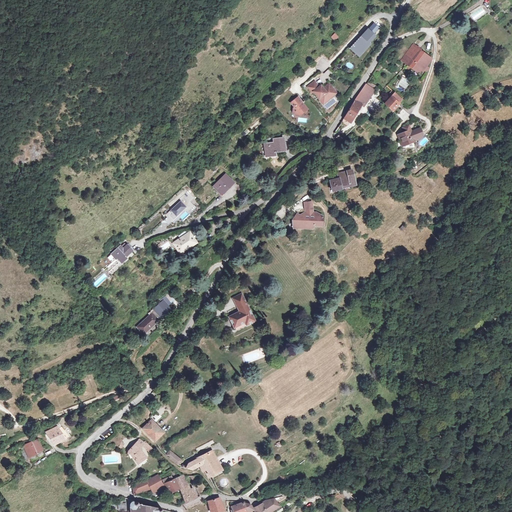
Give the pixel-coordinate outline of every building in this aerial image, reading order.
[(373,23),(350,48),(359,56),(370,44),(369,41),(374,35),(372,34),(378,28),(373,23)] [(402,61),(406,64),(409,66),(420,50),(413,44),(402,61)] [(409,66),(406,64),(404,67),(407,70),(410,67),(420,74),(422,71),(426,73),(429,68),(425,66),(431,58),(420,50),(409,66)] [(324,91),(322,89),(319,86),(318,87),(313,82),(306,87),(310,93),(312,92),(318,100),(320,98),(324,103),(335,94),(330,86),(324,91)] [(374,90),(365,83),(355,101),(346,116),(343,120),(349,124),(351,120),(352,121),(359,109),(361,106),(363,107),(374,90)] [(394,94),(384,105),(392,111),(401,99),(394,94)] [(306,110),(296,98),(289,103),(293,108),(292,109),(291,112),(294,116),(298,116),(306,110)] [(403,121),(409,116),(403,108),(397,114),(403,121)] [(404,141),(406,147),(418,143),(417,141),(425,138),(422,130),(413,133),(411,126),(405,128),(407,134),(399,136),(401,142),(404,141)] [(263,144),(264,156),(275,155),(275,152),(277,152),(277,150),(284,149),(284,138),(274,139),(274,143),(263,144)] [(342,191),(351,189),(350,186),(355,184),(352,170),(338,174),(339,178),(329,180),(332,190),(341,188),(342,191)] [(233,182),(225,174),(214,184),(222,193),(233,182)] [(185,189),(168,203),(173,208),(165,215),(171,221),(185,209),(188,212),(194,207),(189,201),(193,198),(185,189)] [(313,208),(305,209),(306,213),(304,213),(301,216),(300,216),(297,213),(297,214),(297,215),(296,215),(293,219),(293,222),(297,223),(297,228),(303,228),(303,226),(307,226),(310,228),(314,228),(314,225),(323,226),(323,216),(316,212),(315,213),(314,213),(313,213),(313,208)] [(204,225),(198,229),(200,233),(207,230),(204,225)] [(173,244),(176,249),(184,243),(187,248),(193,244),(189,239),(191,237),(189,233),(186,234),(185,232),(179,236),(180,238),(173,244)] [(180,253),(187,248),(184,243),(176,249),(180,253)] [(122,250),(120,248),(119,247),(110,255),(113,258),(115,256),(121,262),(134,249),(131,247),(130,248),(127,245),(126,247),(122,250)] [(242,294),(234,298),(238,306),(246,302),(242,294)] [(158,314),(161,317),(167,311),(169,313),(172,310),(169,306),(171,304),(166,297),(161,302),(148,314),(149,315),(137,327),(143,334),(158,320),(155,317),(158,314)] [(255,320),(247,305),(239,309),(240,312),(230,317),(234,327),(245,321),(247,324),(255,320)] [(111,329),(112,329),(113,329),(114,329),(116,329),(117,329),(118,328),(119,327),(120,326),(121,325),(121,324),(122,323),(122,321),(122,320),(121,319),(121,318),(120,316),(119,316),(118,315),(116,314),(115,314),(114,314),(112,314),(111,315),(110,315),(109,316),(108,317),(107,318),(107,319),(106,321),(106,322),(107,323),(107,325),(108,326),(108,327),(109,328),(111,329)] [(157,413),(152,416),(155,421),(161,417),(157,413)] [(156,424),(151,420),(143,428),(155,440),(163,432),(156,424)] [(63,436),(56,426),(47,432),(55,443),(63,436)] [(125,436),(119,433),(112,443),(118,447),(125,436)] [(45,453),(37,438),(25,444),(26,446),(24,447),(32,460),(45,453)] [(149,451),(153,448),(145,441),(144,442),(139,439),(128,451),(129,454),(131,453),(139,464),(146,458),(139,449),(143,446),(149,451)] [(170,449),(166,454),(170,458),(174,453),(170,449)] [(200,466),(204,474),(207,473),(209,477),(223,469),(214,452),(194,462),(191,463),(190,465),(187,468),(193,470),(200,466)] [(174,453),(170,458),(171,460),(178,465),(182,460),(174,453)] [(161,480),(158,475),(147,481),(151,488),(152,491),(162,485),(160,481),(161,480)] [(192,500),(189,490),(187,485),(183,475),(172,480),(171,476),(164,479),(165,482),(164,483),(168,492),(180,487),(186,502),(192,500)] [(134,493),(151,488),(147,481),(146,479),(133,486),(134,493)] [(203,482),(194,486),(198,497),(208,492),(203,482)] [(218,511),(224,510),(220,497),(206,501),(209,511),(218,511)] [(140,502),(138,501),(137,501),(135,501),(134,500),(132,500),(130,500),(130,499),(126,500),(127,511),(128,511),(161,511),(162,508),(143,503),(140,502)] [(264,508),(266,511),(270,511),(279,507),(275,501),(264,508)] [(234,511),(252,511),(254,511),(254,510),(252,506),(251,506),(243,502),(232,506),(234,511)]
